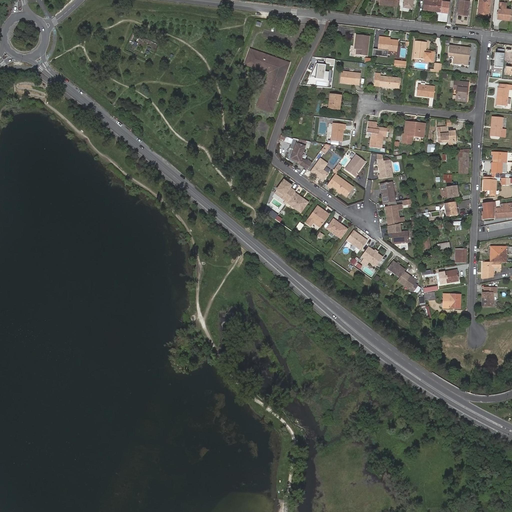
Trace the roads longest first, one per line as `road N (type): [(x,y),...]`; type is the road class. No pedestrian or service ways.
road 1 (tertiary): [(372,345),(49,73)]
road 2 (residential): [(323,15),(271,154),(344,210),(365,215)]
road 3 (residential): [(478,117),(475,335)]
road 4 (residential): [(323,15),(487,35)]
road 5 (primary): [(511,394),(471,398),(372,345)]
road 6 (residential): [(197,0),(323,15)]
